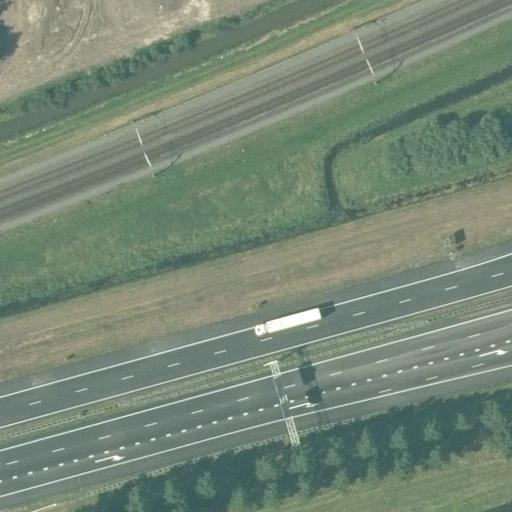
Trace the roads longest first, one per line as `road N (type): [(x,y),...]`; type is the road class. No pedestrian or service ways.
road 1 (track): [(0,252),(511,44)]
road 2 (motorway): [(511,271),(0,411)]
road 3 (motorway): [(0,475),(511,335)]
road 4 (track): [(375,0),(0,155)]
